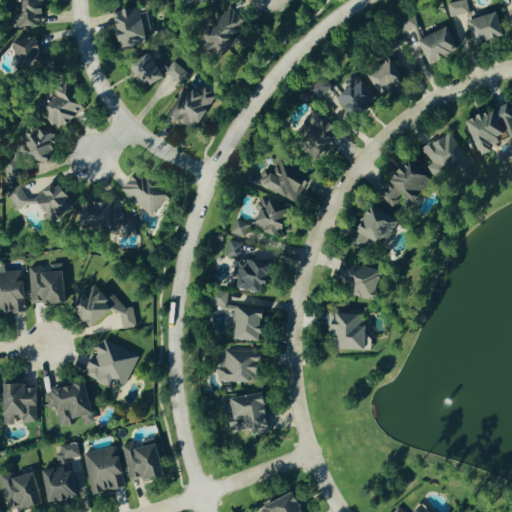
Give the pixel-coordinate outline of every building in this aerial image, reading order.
[(48,0),(23,0),(22,27),(48,27),(48,0)] [(222,15),(216,54),(224,55),(232,52),(235,53),(245,49),(248,27),(241,9),(232,7),(233,0),(207,0),(213,14),(222,15)] [(456,29),(464,26),(462,22),(470,19),(464,1),(448,7),(456,29)] [(116,12),(122,48),(151,43),(145,7),(116,12)] [(471,46),(500,36),(491,13),(462,23),(471,46)] [(453,52),(446,29),(414,38),(422,62),(453,52)] [(18,43),(26,72),(50,65),(42,36),(18,43)] [(192,74),(157,47),(138,73),(159,89),(169,75),(182,85),(192,74)] [(172,112),(199,129),(221,95),(194,78),(172,112)] [(62,101),(46,109),(54,126),(60,124),(62,128),(94,112),(80,86),(60,96),(62,101)] [(511,139),(511,121),(506,104),(461,121),(473,154),(511,139)] [(428,175),(459,169),(453,137),(422,143),(428,175)] [(257,188),(292,205),(304,181),(272,166),(269,174),(256,168),(252,174),(261,179),(257,188)] [(153,218),(176,196),(156,174),(148,181),(141,173),(125,188),(153,218)] [(351,213),(358,240),(375,236),(374,231),(390,227),(389,220),(384,222),(382,216),(375,218),(372,207),(351,213)] [(31,267),(35,307),(72,303),(68,264),(31,267)] [(347,286),(362,285),(361,265),(340,266),(340,276),(346,276),(347,286)] [(0,274),(0,315),(25,314),(24,300),(29,300),(28,282),(23,282),(23,273),(0,274)] [(135,327),(131,307),(122,308),(120,296),(109,298),(108,292),(84,297),(89,323),(117,317),(120,330),(135,327)] [(360,349),(359,306),(330,307),(330,324),(327,324),(328,350),(360,349)] [(217,382),(252,383),(253,352),(218,351),(217,382)] [(57,427),(91,421),(90,416),(99,414),(98,406),(111,404),(109,392),(98,394),(95,379),(43,388),(47,411),(54,409),(57,427)] [(0,385),(0,424),(35,423),(34,384),(0,385)] [(157,475),(150,443),(131,447),(131,444),(120,446),(127,481),(157,475)] [(0,478),(0,484),(5,511),(73,496),(65,460),(78,457),(75,444),(55,448),(59,466),(0,478)] [(90,495),(122,487),(112,446),(80,455),(90,495)] [(295,511),(288,494),(253,508),(254,511),(295,511)]
